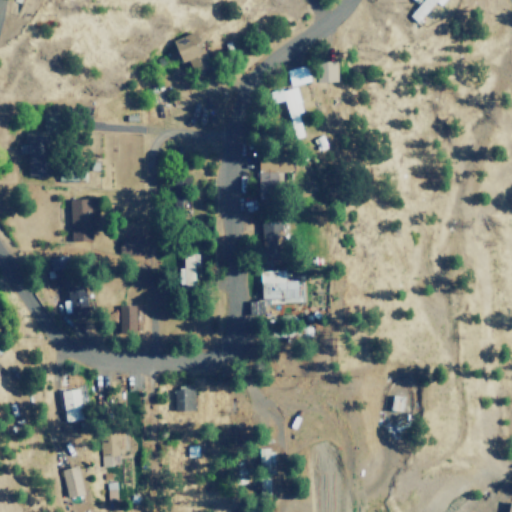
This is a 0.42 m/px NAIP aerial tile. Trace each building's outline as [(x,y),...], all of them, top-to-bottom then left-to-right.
[(418,0),(420,1),(407,16),(416,23),(433,1),(438,6),(442,0),(418,0)] [(170,40),(179,63),(186,60),(190,71),(207,65),(194,31),(170,40)] [(317,82),(335,81),(334,61),(316,61),(317,82)] [(309,81),(304,64),(284,70),(288,87),(309,81)] [(293,139),(302,136),(296,113),(301,112),(294,86),(279,90),(293,139)] [(41,116),(42,131),(59,130),(58,115),(41,116)] [(25,175),(46,176),(47,136),(26,135),(25,175)] [(289,172),(289,156),(256,156),(255,196),(278,196),(278,172),(289,172)] [(67,200),(69,244),(90,243),(88,199),(67,200)] [(259,223),(259,258),(280,258),(279,222),(259,223)] [(142,238),(118,238),(118,256),(142,255),(142,238)] [(196,253),(181,254),(181,268),(177,268),(177,287),(193,286),(192,265),(197,265),(196,253)] [(49,257),(52,288),(67,287),(64,256),(49,257)] [(258,271),(259,300),(247,301),(248,311),(262,311),(262,302),(294,300),(292,270),(258,271)] [(65,290),(69,317),(86,315),(82,287),(65,290)] [(133,305),(117,305),(117,329),(134,328),(133,305)] [(191,411),(191,386),(172,387),(173,411),(191,411)] [(63,422),(80,420),(77,389),(59,391),(63,422)] [(402,397),(391,395),(389,410),(400,412),(402,397)] [(117,464),(116,431),(98,431),(100,465),(117,464)] [(272,474),(271,449),(256,449),(258,494),(268,494),(267,474),(272,474)] [(82,493),(75,466),(59,470),(66,498),(82,493)] [(114,482),(105,482),(106,500),(115,499),(114,482)]
